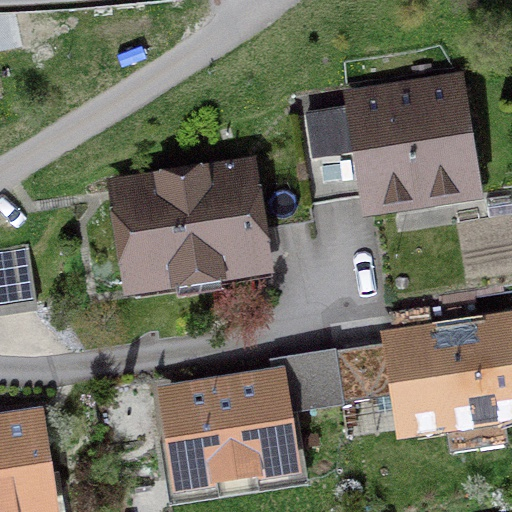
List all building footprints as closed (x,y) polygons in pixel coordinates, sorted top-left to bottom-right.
[(356,107),(297,116),(303,157),(310,205),(369,196),(371,206),(470,191),(454,87),(355,102),(356,107)] [(252,224),(312,215),(310,205),(303,157),(162,181),(163,190),(122,197),(136,286),(179,280),(177,270),(214,264),(215,274),(258,268),(252,224)] [(0,248),(0,309),(36,303),(28,244),(0,248)] [(505,443),(501,415),(511,413),(511,331),(511,323),(432,334),(428,308),(391,314),(395,340),(332,350),(341,403),(400,394),(405,429),(447,423),(451,451),(505,443)] [(167,395),(181,484),(290,468),(276,378),(167,395)] [(0,511),(48,511),(35,419),(0,424),(0,511)]
